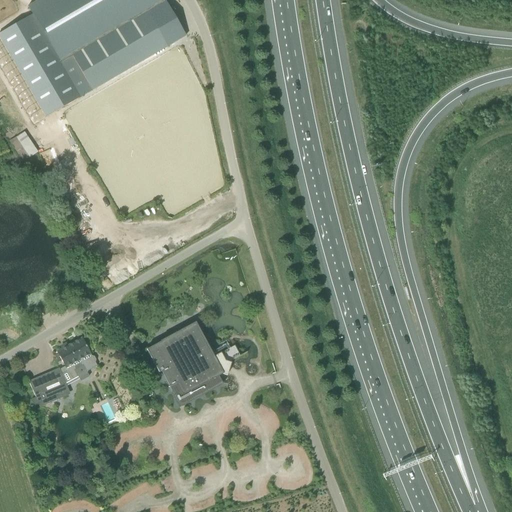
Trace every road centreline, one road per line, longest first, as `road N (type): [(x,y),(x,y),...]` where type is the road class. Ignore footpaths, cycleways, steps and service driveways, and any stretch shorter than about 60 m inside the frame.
road 1 (motorway): [(473,511),(380,263),(323,0)]
road 2 (motorway): [(284,0),(332,236),(427,511)]
road 3 (motorway): [(476,511),(410,281),(399,196),(404,162),(434,111),(473,84),(511,73)]
road 4 (unclassified): [(343,511),(243,220)]
road 5 (unclassified): [(0,361),(243,220)]
road 6 (unclassified): [(243,220),(207,42),(188,0)]
road 7 (motorway): [(511,43),(422,27),(379,0)]
